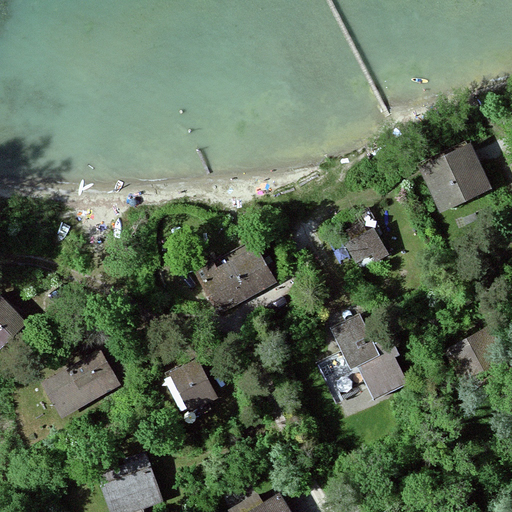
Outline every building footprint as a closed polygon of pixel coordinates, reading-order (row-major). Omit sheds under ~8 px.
[(470,137),(421,162),(442,205),(492,180),(470,137)] [(373,222),(345,238),(356,258),(372,250),(377,259),(390,252),(373,222)] [(218,307),(276,277),(257,241),(217,262),(213,256),(196,266),(218,307)] [(0,289),(0,342),(27,317),(0,289)] [(361,308),(330,322),(342,348),(318,359),(337,399),(344,396),(340,388),(365,376),(375,395),(408,380),(395,352),(401,349),(391,329),(375,336),(361,308)] [(511,355),(491,319),(445,345),(466,382),(511,355)] [(197,354),(171,368),(190,405),(217,391),(197,354)] [(68,363),(41,377),(60,412),(119,380),(107,357),(75,375),(68,363)] [(126,460),(99,468),(113,511),(119,511),(165,497),(148,446),(124,454),(126,460)] [(294,511),(280,486),(233,511),(294,511)]
